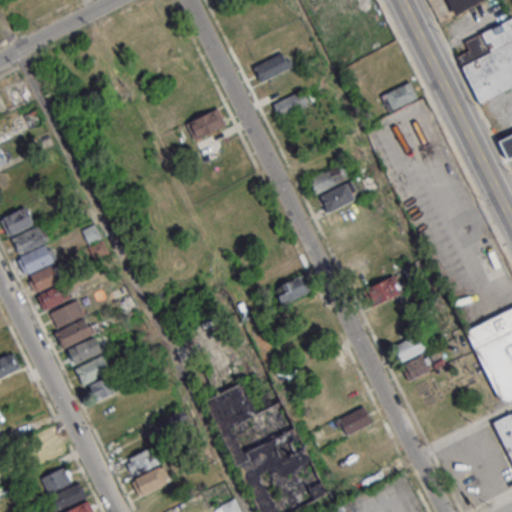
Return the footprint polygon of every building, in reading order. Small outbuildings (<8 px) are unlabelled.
[(485,0),(447,0),(453,14),(485,0)] [(511,18),(463,39),(468,50),(457,55),(477,102),(511,86),(511,18)] [(252,66),(260,82),(290,67),(282,51),(252,66)] [(381,96),(389,111),(417,96),(409,81),(381,96)] [(282,118),(308,103),(300,89),(274,103),(282,118)] [(225,123),(218,107),(185,122),(193,139),(225,123)] [(507,159),(511,156),(511,133),(498,140),(507,159)] [(308,178),(315,193),(348,177),(340,162),(308,178)] [(318,199),(327,214),(356,196),(347,181),(318,199)] [(0,219),(5,235),(36,224),(30,206),(0,216),(0,219)] [(81,229),(89,244),(103,237),(95,222),(81,229)] [(9,237),(24,274),(27,273),(34,292),(59,281),(52,262),(55,260),(41,224),(9,237)] [(312,291),(305,274),(274,286),(281,303),(312,291)] [(371,305),(402,293),(395,276),(364,288),(371,305)] [(65,300),(59,285),(37,294),(44,309),(65,300)] [(55,328),(85,315),(78,299),(48,312),(55,328)] [(511,397),(511,308),(467,328),(499,403),(511,397)] [(102,352),(94,334),(95,334),(87,317),(53,332),(61,349),(64,348),(71,365),(102,352)] [(393,345),(400,361),(428,348),(421,332),(393,345)] [(0,357),(0,377),(21,367),(13,351),(0,357)] [(435,367),(428,352),(402,365),(409,380),(435,367)] [(75,368),(83,385),(111,371),(103,354),(75,368)] [(93,383),(93,395),(107,395),(107,383),(93,383)] [(260,511),(287,511),(325,496),(284,400),(255,412),(243,383),(207,398),(255,511),(257,511),(260,511)] [(345,435),(372,422),(364,406),(337,420),(345,435)] [(511,409),(493,418),(511,464),(511,409)] [(29,438),(35,453),(55,444),(49,429),(29,438)] [(353,458),(360,474),(388,461),(380,445),(353,458)] [(155,447),(125,457),(130,474),(160,464),(155,447)] [(48,492),(73,480),(66,465),(41,477),(48,492)] [(170,481),(163,465),(132,479),(139,495),(170,481)] [(58,510),(86,496),(79,482),(51,496),(58,510)] [(62,511),(93,511),(88,500),(62,511)]
